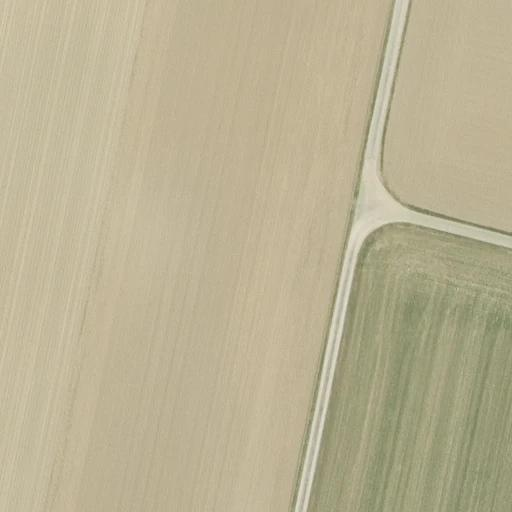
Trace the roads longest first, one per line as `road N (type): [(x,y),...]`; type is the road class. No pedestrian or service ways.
road 1 (track): [(300,511),(363,207)]
road 2 (track): [(403,0),(363,207)]
road 3 (track): [(511,246),(363,207)]
